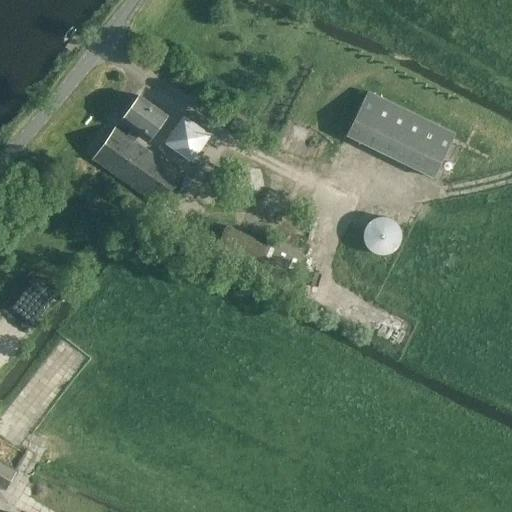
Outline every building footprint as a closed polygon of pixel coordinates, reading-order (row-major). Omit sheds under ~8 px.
[(455,134),(368,91),(347,135),(434,177),(455,134)] [(115,128),(94,158),(159,204),(181,175),(134,141),(140,133),(149,140),(166,115),(139,95),(121,120),(133,127),(127,136),(115,128)] [(163,143),(190,162),(210,135),(183,116),(163,143)] [(398,227),(398,226),(397,221),(396,217),(394,213),(391,210),(384,205),(380,204),(375,203),(370,203),(366,205),(362,207),(358,210),(356,213),(353,217),(352,225),(353,234),(355,238),(358,242),(365,247),(373,249),(377,249),(383,247),(390,243),(394,239),(396,236),(397,232),(398,227)] [(285,290),(303,253),(270,237),(266,245),(255,240),(256,239),(226,225),(222,234),(168,207),(158,230),(285,290)] [(0,482),(7,486),(17,468),(0,458),(0,482)]
